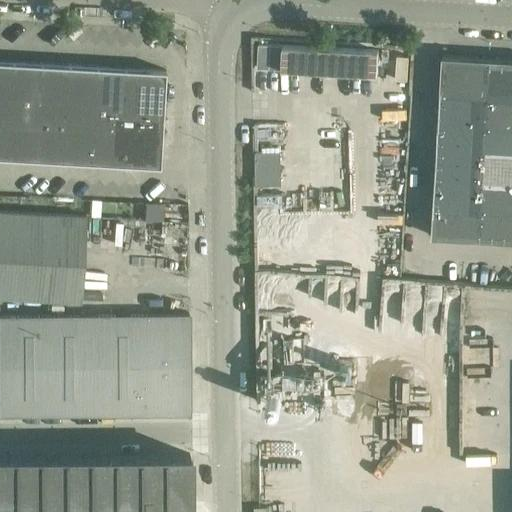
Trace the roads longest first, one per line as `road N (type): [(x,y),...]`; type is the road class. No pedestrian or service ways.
road 1 (unclassified): [(224,436),(218,5)]
road 2 (unknown): [(511,250),(427,246),(418,237),(430,16)]
road 3 (unknown): [(223,399),(314,400),(345,443),(365,456),(511,456)]
road 4 (unclassified): [(218,5),(511,20)]
road 5 (unclassified): [(224,436),(0,437)]
